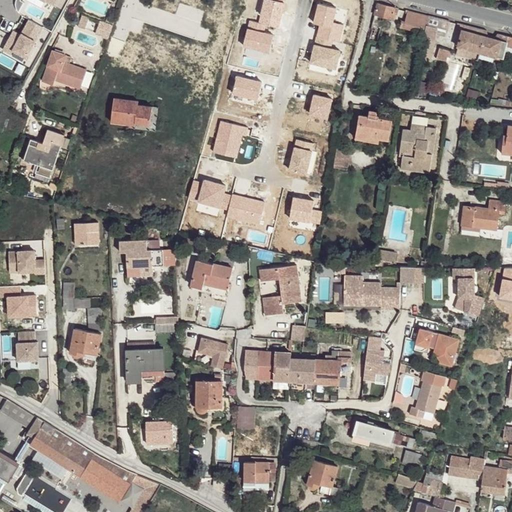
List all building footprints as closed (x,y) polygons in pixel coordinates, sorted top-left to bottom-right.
[(397,8),(379,3),(376,14),(393,18),(397,8)] [(430,16),(408,11),(405,28),(424,33),(427,24),(428,25),(430,16)] [(452,21),(430,16),(428,25),(425,36),(425,39),(438,43),(441,26),(437,25),(438,22),(450,26),(452,21)] [(15,31),(6,49),(14,54),(16,50),(29,57),(45,27),(32,19),(23,35),(15,31)] [(113,28),(101,24),(97,34),(109,39),(113,28)] [(495,36),(488,34),(486,31),(486,30),(465,25),(459,47),(480,51),(503,57),(506,45),(508,35),(500,33),(495,36)] [(447,58),(450,58),(452,50),(441,48),(438,59),(446,61),(447,58)] [(67,57),(55,52),(44,82),(55,86),(57,82),(83,90),(89,72),(65,64),(67,57)] [(139,100),(116,97),(113,122),(137,125),(138,123),(152,125),(155,107),(140,104),(139,100)] [(152,125),(138,123),(137,125),(136,129),(157,131),(160,107),(155,107),(152,125)] [(368,117),(360,116),(356,134),(356,138),(376,142),(377,138),(389,139),(392,122),(379,119),(380,113),(369,111),(368,117)] [(432,155),(437,126),(405,122),(400,155),(404,156),(402,168),(430,171),(432,155)] [(511,126),(510,127),(508,140),(504,139),(502,154),(511,154),(511,126)] [(42,142),(33,139),(26,160),(34,163),(35,162),(41,163),(39,173),(53,177),(66,135),(50,130),(46,143),(53,145),(50,149),(41,146),(42,142)] [(489,208),(463,206),(461,224),(496,229),(499,212),(504,213),(506,202),(490,201),(489,208)] [(100,221),(76,223),(77,249),(102,248),(100,221)] [(148,239),(122,239),(122,251),(128,251),(129,275),(141,275),(142,272),(154,272),(154,265),(166,264),(165,248),(149,249),(148,239)] [(397,251),(378,248),(375,264),(383,266),(384,259),(395,261),(397,251)] [(37,252),(11,252),(12,273),(37,273),(37,275),(47,275),(47,262),(37,262),(37,252)] [(233,267),(198,259),(192,285),(202,288),(204,283),(228,288),(233,267)] [(298,265),(261,268),(263,280),(279,278),(282,295),(265,297),(265,305),(284,303),(302,301),(298,265)] [(476,266),(455,267),(456,278),(461,278),(461,297),(467,297),(468,311),(481,315),(487,296),(477,293),(477,290),(478,290),(479,289),(480,288),(480,287),(480,285),(480,284),(478,283),(476,283),(476,266)] [(416,268),(401,268),(400,283),(415,283),(416,268)] [(364,277),(345,276),(344,298),(362,299),(362,305),(381,305),(381,309),(400,310),(400,289),(382,288),(382,283),(363,283),(364,277)] [(74,283),(64,283),(64,298),(75,298),(74,283)] [(228,288),(204,283),(202,288),(192,285),(191,289),(226,296),(228,288)] [(457,307),(468,311),(467,297),(461,297),(457,307)] [(284,303),(265,305),(267,312),(285,312),(284,303)] [(178,330),(178,315),(155,315),(155,330),(178,330)] [(102,334),(77,328),(71,352),(83,354),(83,353),(97,356),(102,334)] [(460,342),(422,331),(415,352),(428,355),(429,351),(436,353),(441,363),(441,366),(453,369),(460,342)] [(36,332),(20,332),(20,344),(19,344),(20,361),(40,360),(39,343),(37,343),(36,332)] [(229,345),(202,339),(199,353),(214,356),(212,366),(223,369),(229,345)] [(129,351),(128,352),(129,382),(141,381),(141,379),(153,378),(153,373),(165,373),(164,350),(157,350),(129,351)] [(333,360),(293,357),(293,353),(245,351),(244,369),(245,374),(245,378),(293,380),(292,387),(294,389),(304,389),(307,387),(306,381),(340,383),(340,386),(350,387),(352,354),(348,354),(348,356),(335,355),(333,360)] [(380,352),(368,351),(366,366),(379,367),(380,352)] [(412,408),(410,415),(425,419),(427,412),(435,414),(442,387),(444,388),(447,379),(424,373),(422,382),(424,383),(416,409),(412,408)] [(224,381),(198,380),(198,406),(200,406),(209,407),(222,407),(224,381)] [(455,392),(459,382),(454,381),(450,390),(455,392)] [(38,418),(9,399),(3,409),(32,429),(38,418)] [(255,407),(240,406),(238,427),(254,429),(255,407)] [(427,412),(425,419),(432,422),(435,414),(427,412)] [(149,421),(147,443),(175,446),(177,419),(155,417),(155,421),(149,421)] [(126,470),(38,418),(32,429),(29,434),(31,436),(28,443),(41,450),(71,470),(121,501),(134,480),(137,474),(126,470)] [(394,432),(358,420),(353,432),(368,438),(390,444),(393,433),(394,432)] [(438,435),(421,431),(420,436),(436,440),(438,435)] [(368,438),(353,432),(352,438),(366,443),(368,438)] [(415,441),(393,433),(390,444),(411,451),(415,441)] [(71,470),(41,450),(34,461),(64,480),(71,470)] [(419,457),(403,451),(402,457),(417,462),(419,457)] [(18,465),(0,454),(0,472),(10,479),(18,465)] [(470,459),(452,456),(449,475),(462,477),(462,473),(481,475),(484,476),(486,468),(487,459),(471,457),(470,459)] [(511,460),(487,456),(487,459),(486,468),(509,472),(509,473),(511,473),(511,460)] [(337,466),(314,460),(309,484),(319,486),(320,482),(332,484),(337,466)] [(269,462),(246,461),(245,480),(269,480),(269,462)] [(509,472),(486,468),(484,476),(482,489),(506,493),(509,473),(509,472)] [(443,475),(426,471),(424,478),(441,481),(443,475)] [(234,474),(214,473),(213,479),(214,486),(232,495),(234,474)] [(152,479),(137,474),(134,480),(146,488),(152,479)] [(419,480),(398,474),(396,478),(416,484),(419,480)] [(92,511),(34,476),(24,492),(56,511),(92,511)] [(441,481),(424,478),(422,492),(436,497),(439,497),(441,481)] [(144,511),(163,483),(152,479),(146,488),(132,511),(144,511)] [(439,497),(436,497),(434,505),(421,502),(418,511),(449,511),(450,510),(454,511),(456,503),(439,497)]
